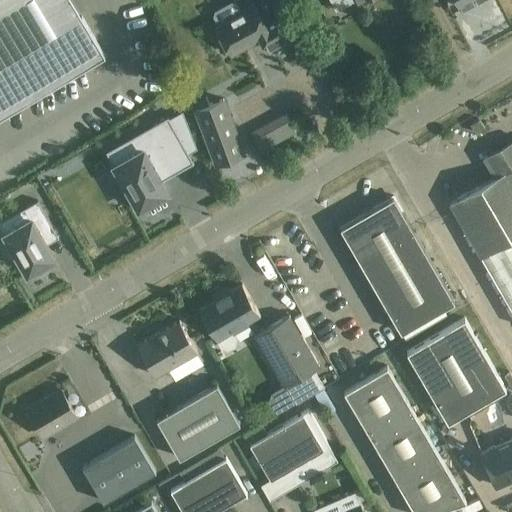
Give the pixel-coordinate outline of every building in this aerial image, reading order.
[(0,0),(0,119),(106,57),(71,0),(0,0)] [(457,0),(463,9),(480,0),(457,0)] [(268,50),(271,48),(289,38),(277,17),(276,18),(273,13),(269,8),(262,4),(258,5),(255,7),(254,6),(244,12),(239,3),(234,2),(218,10),(216,16),(221,25),(217,26),(219,30),(214,33),(213,38),(217,46),(222,48),(227,45),(232,53),(261,37),(268,50)] [(146,106),(153,122),(172,114),(165,98),(146,106)] [(197,110),(217,163),(244,153),(223,100),(197,110)] [(158,174),(191,156),(169,117),(151,127),(157,137),(141,146),(143,150),(114,166),(139,209),(144,206),(146,210),(165,199),(163,195),(169,192),(162,181),(158,174)] [(471,125),(476,134),(485,128),(479,120),(471,125)] [(68,137),(56,144),(69,166),(81,159),(68,137)] [(511,142),(484,159),(495,178),(450,204),(511,309),(511,142)] [(19,210),(38,196),(32,188),(14,202),(19,210)] [(394,197),(365,213),(340,228),(402,333),(455,302),(394,197)] [(43,237),(55,230),(38,201),(25,209),(31,219),(5,234),(12,246),(6,248),(16,265),(21,262),(28,274),(31,272),(34,276),(54,265),(52,260),(55,258),(43,237)] [(261,315),(243,284),(230,291),(199,309),(217,341),(218,340),(222,347),(227,349),(236,344),(237,338),(233,331),(261,315)] [(290,315),(268,328),(255,335),(285,387),(320,367),(290,315)] [(407,353),(448,423),(506,389),(465,319),(407,353)] [(180,321),(138,345),(156,376),(198,352),(180,321)] [(325,362),(341,348),(335,341),(319,355),(325,362)] [(435,511),(462,496),(465,501),(466,501),(388,367),(344,392),(414,511),(435,511)] [(217,384),(157,419),(180,459),(240,424),(217,384)] [(77,416),(62,390),(27,410),(43,436),(77,416)] [(332,463),(304,413),(250,444),(271,480),(283,473),(291,487),(332,463)] [(156,472),(135,436),(83,466),(104,502),(156,472)] [(511,439),(482,453),(497,487),(508,482),(507,480),(511,478),(511,439)] [(226,458),(171,491),(183,511),(215,511),(247,494),(226,458)] [(157,511),(152,502),(134,511),(157,511)]
